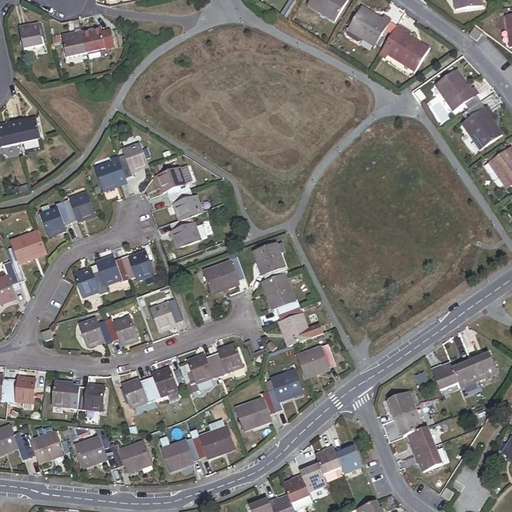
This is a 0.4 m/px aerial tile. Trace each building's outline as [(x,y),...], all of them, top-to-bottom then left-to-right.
[(310,0),(307,5),(307,6),(321,15),(323,12),(335,20),(348,0),(310,0)] [(454,0),(456,11),(479,8),(478,0),(454,0)] [(380,40),(391,22),(384,17),(382,20),(362,8),(346,34),(346,36),(357,43),(359,42),(361,39),(375,48),(376,46),(379,48),(383,41),(380,40)] [(19,28),(23,51),(44,47),(39,26),(29,28),(29,26),(19,28)] [(411,34),(397,26),(379,55),(386,59),(388,56),(401,64),(402,62),(416,71),(429,50),(408,37),(411,34)] [(482,34),(475,29),(469,36),(477,41),(482,34)] [(102,33),(101,30),(92,32),(91,30),(82,32),(86,55),(106,51),(105,50),(102,33)] [(111,31),(102,33),(105,50),(114,48),(111,31)] [(86,55),(82,32),(72,34),(72,36),(62,38),(67,59),(86,55)] [(477,97),(479,95),(474,88),(471,90),(457,71),(437,85),(446,98),(444,99),(453,113),(464,105),(477,97)] [(481,103),(477,97),(464,105),(469,111),(481,103)] [(469,111),(463,115),(468,121),(485,109),(481,103),(469,111)] [(468,121),(461,125),(471,139),(473,137),(482,150),(503,136),(489,117),(493,114),(487,107),(485,109),(468,121)] [(41,141),(36,121),(27,123),(26,120),(16,122),(21,145),(41,141)] [(21,145),(16,122),(6,125),(7,127),(0,128),(0,141),(2,149),(21,145)] [(482,150),(473,137),(471,139),(474,144),(471,146),(477,154),(482,150)] [(148,168),(140,146),(123,152),(125,157),(118,159),(125,181),(133,178),(131,174),(148,168)] [(504,148),(487,160),(489,164),(491,163),(507,151),(504,148)] [(507,191),(511,187),(511,150),(511,148),(507,151),(491,163),(500,176),(498,177),(499,179),(507,191)] [(125,181),(118,159),(111,161),(112,165),(96,171),(104,193),(120,187),(119,183),(125,181)] [(488,164),(484,168),(495,183),(499,179),(498,177),(488,164)] [(188,167),(179,170),(185,187),(188,186),(194,184),(188,167)] [(185,187),(179,170),(157,178),(163,195),(166,194),(169,200),(191,192),(188,186),(185,187)] [(202,214),(196,198),(193,199),(191,192),(169,200),(171,207),(174,207),(179,222),(192,218),(202,214)] [(94,218),(86,196),(62,204),(70,225),(78,222),(78,223),(94,218)] [(70,225),(62,204),(56,206),(57,210),(51,212),(43,215),(41,216),(49,238),(65,232),(64,227),(70,225)] [(41,209),(43,215),(51,212),(49,207),(41,209)] [(200,242),(192,218),(179,222),(170,226),(173,233),(172,234),(178,250),(200,242)] [(45,254),(41,241),(38,233),(11,243),(13,250),(17,261),(11,264),(18,285),(25,283),(19,265),(35,259),(34,258),(45,254)] [(288,275),(277,245),(253,254),(257,262),(259,262),(266,283),(285,276),(288,275)] [(6,252),(11,264),(17,261),(13,250),(6,252)] [(154,276),(145,253),(129,259),(128,257),(121,260),(129,281),(136,279),(137,282),(154,276)] [(129,281),(121,260),(114,262),(113,259),(97,264),(100,273),(105,287),(122,281),(122,284),(129,281)] [(245,281),(238,259),(230,262),(231,264),(204,273),(211,294),(222,290),(222,292),(238,286),(238,284),(245,281)] [(13,291),(12,288),(18,285),(11,264),(4,266),(8,277),(0,280),(0,306),(3,305),(2,304),(16,299),(13,291)] [(105,287),(100,273),(93,276),(91,270),(74,276),(83,299),(99,293),(101,297),(108,294),(105,287)] [(294,303),(285,276),(266,283),(264,284),(268,295),(266,296),(271,311),(276,310),(278,317),(299,309),(297,302),(294,303)] [(145,301),(140,302),(146,321),(151,319),(145,301)] [(182,323),(174,301),(167,304),(167,306),(152,311),(160,334),(176,328),(175,325),(182,323)] [(317,302),(303,308),(304,312),(319,307),(317,302)] [(307,331),(299,309),(278,317),(286,338),(284,338),(288,348),(310,340),(307,331)] [(138,342),(130,319),(114,325),(112,320),(105,322),(113,344),(120,341),(122,347),(138,342)] [(113,344),(105,322),(97,325),(95,321),(80,327),(88,350),(104,344),(105,347),(113,344)] [(310,340),(321,336),(318,327),(307,331),(310,340)] [(53,340),(50,331),(42,334),(45,343),(53,340)] [(277,348),(271,343),(266,348),(272,353),(277,348)] [(242,368),(235,349),(234,346),(218,352),(219,354),(212,357),(220,378),(226,376),(226,374),(242,368)] [(305,380),(315,376),(314,374),(336,367),(328,346),(297,357),(305,380)] [(497,375),(489,355),(479,359),(478,357),(470,361),(478,382),(497,375)] [(220,378),(212,357),(205,359),(204,357),(188,363),(191,372),(196,385),(211,379),(213,381),(220,378)] [(478,382),(470,361),(460,364),(461,366),(452,370),(458,385),(460,390),(478,382)] [(452,370),(450,365),(441,369),(440,367),(431,370),(432,373),(439,392),(458,385),(452,370)] [(177,392),(169,370),(153,376),(153,379),(147,381),(155,402),(161,400),(161,398),(162,397),(177,392)] [(196,385),(191,372),(188,373),(192,384),(190,385),(193,394),(199,392),(196,385)] [(303,396),(294,372),(271,380),(272,382),(275,390),(268,393),(276,415),(283,412),(279,403),(293,398),(293,399),(303,396)] [(8,404),(11,381),(3,380),(3,378),(0,377),(0,402),(0,404),(8,404)] [(32,405),(35,381),(18,379),(18,382),(11,381),(8,404),(14,405),(16,403),(32,405)] [(155,402),(147,381),(140,383),(139,382),(122,388),(123,390),(129,407),(130,409),(146,403),(148,405),(155,402)] [(268,393),(275,390),(272,382),(265,385),(268,393)] [(77,411),(79,389),(72,388),(73,385),(54,383),(51,407),(69,409),(69,411),(77,411)] [(102,413),(105,388),(87,386),(87,389),(79,389),(77,411),(83,412),(85,411),(102,413)] [(129,407),(123,390),(120,391),(127,408),(129,407)] [(276,415),(268,393),(260,396),(262,400),(236,410),(243,431),(254,427),(255,429),(270,423),(268,417),(276,415)] [(415,412),(408,394),(388,402),(392,411),(389,412),(393,421),(415,412)] [(423,430),(415,412),(393,421),(396,430),(399,429),(403,439),(407,437),(423,430)] [(233,449),(226,428),(224,429),(222,422),(208,426),(211,433),(198,438),(195,432),(190,434),(192,440),(200,461),(207,459),(207,460),(223,455),(222,453),(233,449)] [(30,460),(22,439),(14,442),(13,437),(9,427),(0,430),(0,456),(3,455),(3,453),(17,448),(23,463),(30,460)] [(67,428),(61,431),(64,438),(70,436),(67,428)] [(434,448),(427,429),(423,430),(407,437),(412,447),(409,448),(413,457),(434,448)] [(62,456),(54,433),(31,442),(29,436),(22,439),(30,460),(37,458),(39,462),(51,458),(52,460),(62,456)] [(110,449),(106,437),(99,440),(103,451),(110,449)] [(118,470),(110,449),(103,451),(99,440),(98,438),(75,447),(84,470),(93,466),(93,465),(106,460),(111,473),(118,470)] [(511,438),(506,447),(502,445),(498,451),(502,453),(502,455),(508,459),(511,461),(511,438)] [(200,461),(192,440),(161,451),(170,474),(181,470),(180,468),(200,461)] [(151,466),(142,443),(119,452),(117,446),(110,449),(118,470),(124,468),(127,473),(141,467),(142,469),(151,466)] [(335,453),(333,447),(323,451),(324,453),(315,457),(319,466),(323,476),(342,469),(335,453)] [(363,468),(355,448),(346,451),(345,449),(335,453),(342,469),(344,475),(363,468)] [(442,466),(434,448),(413,457),(416,466),(419,465),(422,474),(425,473),(430,471),(442,466)] [(327,486),(323,476),(319,466),(309,470),(308,466),(298,470),(301,476),(308,493),(327,486)] [(308,493),(301,476),(292,480),(293,482),(284,485),(288,497),(292,505),(310,499),(308,493)] [(440,489),(444,482),(439,479),(435,486),(440,489)] [(272,511),(269,502),(267,497),(257,500),(258,504),(249,507),(251,511),(272,511)] [(294,511),(292,505),(288,497),(279,501),(278,499),(269,502),(272,511),(294,511)] [(310,499),(292,505),(294,511),(295,511),(313,505),(310,499)] [(383,511),(380,511),(376,503),(357,510),(357,511),(383,511)]
